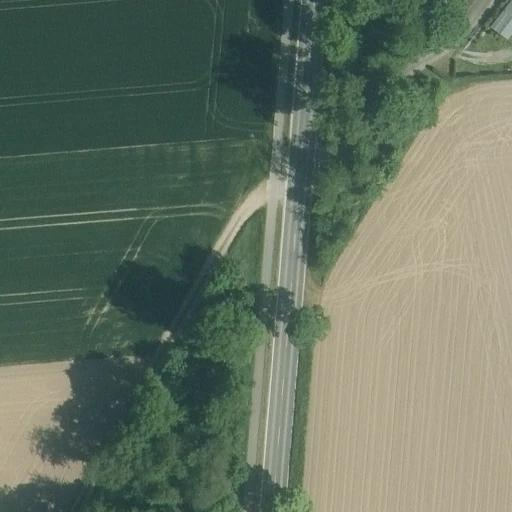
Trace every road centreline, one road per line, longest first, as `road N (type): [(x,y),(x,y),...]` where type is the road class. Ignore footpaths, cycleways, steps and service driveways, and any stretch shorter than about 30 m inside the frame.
road 1 (tertiary): [(271,511),(314,0)]
road 2 (track): [(298,189),(273,194),(247,214),(86,511)]
